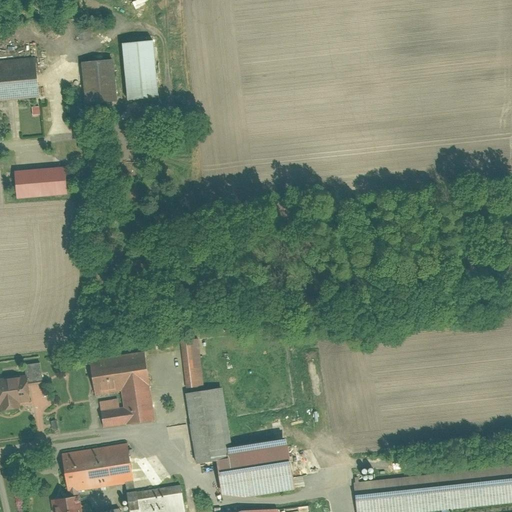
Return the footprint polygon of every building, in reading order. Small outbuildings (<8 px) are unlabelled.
[(148,0),(134,0),(131,2),(134,8),(149,1),(148,0)] [(155,40),(122,43),(127,102),(160,99),(155,40)] [(0,101),(40,99),(37,57),(0,58),(0,101)] [(115,59),(81,61),(83,101),(117,99),(115,59)] [(63,166),(12,169),(13,199),(64,197),(63,166)] [(215,457),(219,491),(248,495),(292,490),(285,434),(231,441),(224,384),(204,387),(199,342),(179,345),(194,460),(215,457)] [(143,352),(88,360),(93,391),(120,387),(123,406),(113,408),(111,397),(97,399),(102,427),(154,419),(143,352)] [(27,376),(0,379),(0,411),(19,409),(18,402),(29,400),(28,384),(42,382),(40,363),(25,364),(27,376)] [(125,442),(58,453),(64,491),(70,491),(71,496),(54,499),(56,511),(81,511),(79,500),(76,501),(74,491),(123,484),(132,482),(125,442)] [(511,462),(353,479),(356,511),(427,511),(511,503),(511,462)] [(133,491),(132,482),(123,484),(126,511),(183,511),(180,484),(133,491)]
